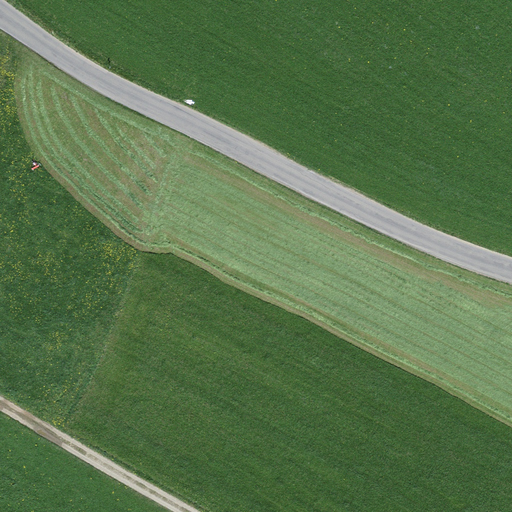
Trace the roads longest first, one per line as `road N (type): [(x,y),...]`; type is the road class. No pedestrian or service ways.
road 1 (unclassified): [(0,13),(98,76),(367,212),(511,268)]
road 2 (track): [(186,511),(0,403)]
